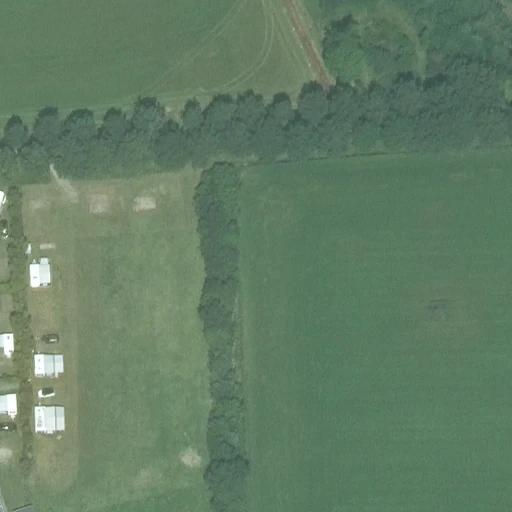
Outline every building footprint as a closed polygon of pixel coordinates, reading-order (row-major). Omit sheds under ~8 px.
[(54,233),(54,217),(26,216),(25,232),(54,233)] [(32,271),(47,269),(45,249),(30,251),(32,271)] [(0,275),(10,274),(8,262),(0,263),(0,275)] [(33,330),(52,330),(52,308),(33,308),(33,330)] [(10,343),(0,351),(0,353),(7,362),(18,352),(10,343)] [(57,378),(55,351),(33,353),(35,379),(57,378)] [(0,414),(17,413),(15,390),(0,390),(0,414)] [(35,432),(54,431),(54,417),(34,417),(35,432)] [(22,441),(5,442),(6,465),(23,465),(22,441)] [(34,466),(47,469),(52,447),(39,444),(34,466)] [(148,466),(153,481),(171,475),(166,459),(148,466)] [(133,473),(116,478),(120,493),(137,489),(133,473)] [(52,479),(41,482),(46,502),(57,499),(52,479)] [(85,504),(106,497),(100,481),(80,489),(85,504)]
